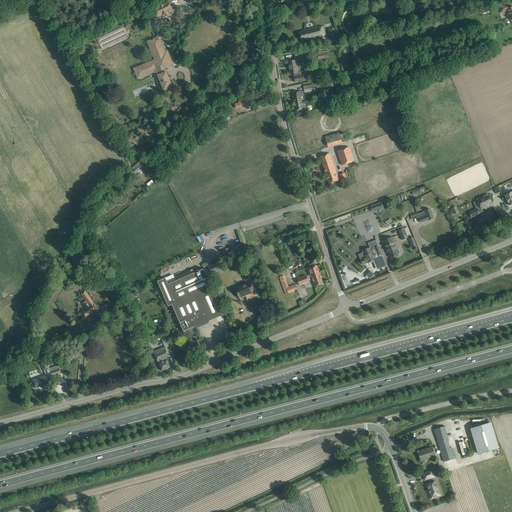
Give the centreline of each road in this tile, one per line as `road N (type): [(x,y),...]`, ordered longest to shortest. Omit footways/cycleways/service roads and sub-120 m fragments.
road 1 (motorway): [(511,318),(0,453)]
road 2 (motorway): [(0,484),(511,349)]
road 3 (unclassified): [(391,449),(375,427),(346,429),(20,511)]
road 4 (unclassified): [(0,424),(181,376),(346,308)]
road 5 (unclassified): [(263,0),(279,108),(346,308)]
road 6 (unclassified): [(346,308),(511,240)]
road 7 (residential): [(246,511),(391,449)]
